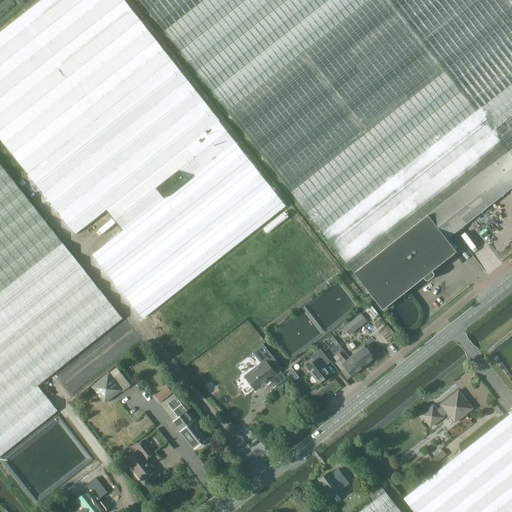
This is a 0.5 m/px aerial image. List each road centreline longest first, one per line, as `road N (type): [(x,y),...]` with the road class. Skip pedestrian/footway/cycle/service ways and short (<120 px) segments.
road 1 (secondary): [(224,511),(511,283)]
road 2 (unknown): [(229,507),(135,386)]
road 3 (unknown): [(130,511),(114,473),(65,408)]
